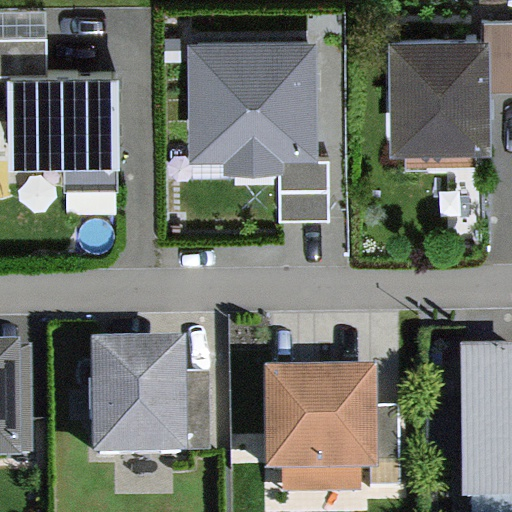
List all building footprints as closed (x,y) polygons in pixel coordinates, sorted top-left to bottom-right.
[(511,22),(483,22),(483,41),(492,41),(491,93),(511,93),(511,22)] [(48,37),(0,36),(0,76),(13,76),(13,168),(118,168),(118,73),(48,73),(48,37)] [(483,41),(391,41),(391,157),(408,157),(408,169),(475,169),(476,155),(492,155),(491,93),(492,41),(483,41)] [(314,44),(189,46),(191,163),(220,163),(221,178),(279,175),(285,175),(285,164),(318,163),(314,44)] [(318,163),(285,164),(285,175),(279,175),(280,222),(327,221),(327,163),(318,163)] [(183,334),(95,336),(97,451),(187,449),(184,371),(183,334)] [(31,340),(0,339),(0,449),(31,449),(31,340)] [(511,344),(462,345),(463,501),(511,500),(511,344)] [(209,370),(184,371),(187,449),(212,448),(209,370)] [(407,372),(285,370),(284,501),(370,501),(378,473),(406,473),(407,372)]
